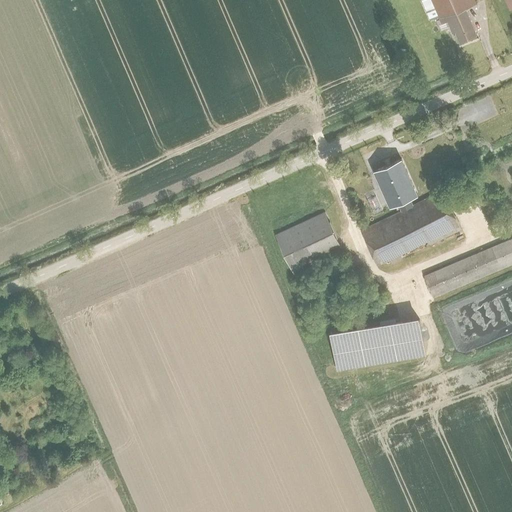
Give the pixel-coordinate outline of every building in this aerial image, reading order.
[(422,0),(431,19),(440,15),(433,0),(422,0)] [(475,0),(433,0),(440,15),(443,22),(448,20),(453,31),(456,30),(461,41),(478,34),(467,7),(476,3),(475,0)] [(499,45),(500,54),(510,53),(509,44),(499,45)] [(403,157),(374,170),(391,206),(397,203),(411,197),(420,193),(403,157)] [(363,230),(379,264),(461,226),(445,191),(363,230)] [(411,197),(397,203),(401,211),(415,204),(411,197)] [(327,211),(277,234),(293,268),(343,245),(327,211)] [(511,236),(425,274),(435,296),(511,263),(511,236)] [(511,287),(495,292),(498,303),(493,304),(495,310),(504,308),(506,314),(511,312),(511,287)] [(419,315),(332,330),(338,371),(426,356),(419,315)]
